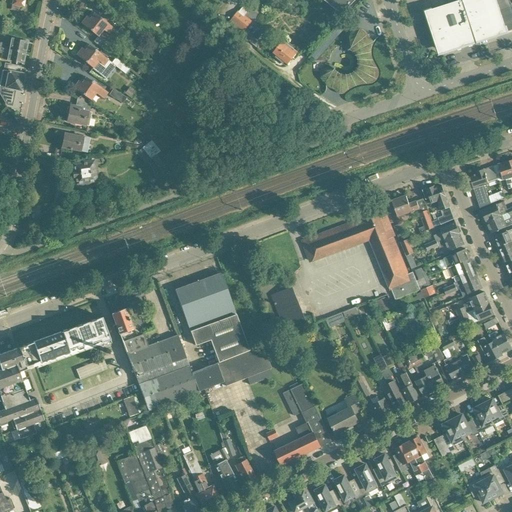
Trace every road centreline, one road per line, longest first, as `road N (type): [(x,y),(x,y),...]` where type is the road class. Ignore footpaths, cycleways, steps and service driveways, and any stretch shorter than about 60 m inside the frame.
road 1 (tertiary): [(0,327),(447,160)]
road 2 (residential): [(230,511),(511,363)]
road 3 (tertiary): [(0,247),(52,0)]
road 4 (unclassified): [(0,248),(15,253),(204,185)]
road 5 (residential): [(511,316),(447,160)]
